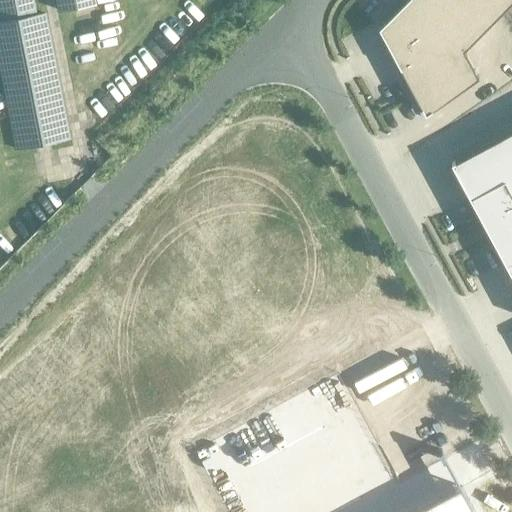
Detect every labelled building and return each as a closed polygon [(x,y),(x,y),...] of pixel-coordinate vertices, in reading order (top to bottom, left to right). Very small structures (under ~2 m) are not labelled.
[(33,0),(0,0),(0,8),(3,23),(36,18),(33,0)] [(57,0),(59,11),(95,4),(94,0),(57,0)] [(511,0),(407,0),(379,29),(426,115),(479,78),(465,51),(511,3),(511,0)] [(0,60),(16,147),(30,144),(69,137),(48,16),(36,18),(3,23),(0,23),(0,60)] [(511,160),(463,187),(511,278),(511,160)] [(49,362),(0,411),(0,511),(204,511),(110,336),(52,367),(49,362)] [(475,511),(462,486),(413,511),(475,511)]
